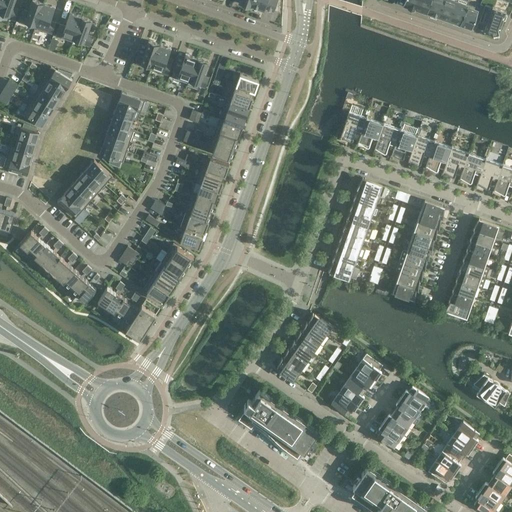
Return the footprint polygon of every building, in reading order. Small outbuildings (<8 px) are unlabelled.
[(15,0),(2,0),(0,7),(0,15),(14,21),(18,9),(13,7),(15,0)] [(18,22),(35,28),(44,3),(34,0),(32,0),(28,12),(22,10),(18,22)] [(253,0),(252,5),(263,9),(264,7),(273,11),(276,0),(253,0)] [(404,0),(403,4),(408,6),(408,7),(414,9),(414,8),(415,9),(417,0),(404,0)] [(417,0),(415,9),(426,12),(430,0),(417,0)] [(430,0),(426,12),(431,14),(430,17),(436,19),(437,16),(442,0),(430,0)] [(442,0),(437,16),(449,20),(455,0),(442,0)] [(468,0),(455,0),(449,20),(460,24),(467,4),(468,4),(469,0),(468,0)] [(44,3),(35,28),(52,34),(56,22),(50,20),(54,7),(44,3)] [(467,4),(460,24),(472,28),(479,8),(468,4),(467,4)] [(485,5),(479,21),(487,23),(486,24),(484,30),(493,33),(493,34),(494,34),(497,33),(499,33),(498,32),(500,27),(503,20),(505,20),(507,15),(505,13),(506,11),(492,6),(492,7),(485,5)] [(73,41),(73,39),(81,16),(70,13),(65,26),(59,24),(58,28),(55,35),(69,40),(73,41)] [(92,20),(81,16),(73,39),(84,43),(83,44),(89,47),(93,36),(87,34),(92,20)] [(134,63),(151,70),(160,45),(148,41),(144,54),(138,52),(134,63)] [(171,49),(160,45),(151,70),(168,75),(172,64),(166,62),(171,49)] [(188,83),(197,58),(186,54),(181,67),(175,65),(171,77),(188,83)] [(208,62),(197,58),(188,83),(187,85),(198,89),(199,86),(205,88),(209,77),(203,75),(208,62)] [(49,79),(66,89),(72,79),(55,69),(49,78),(49,79)] [(244,93),(253,96),(259,80),(240,74),(236,84),(246,88),(244,93)] [(39,85),(60,98),(66,89),(49,79),(49,78),(45,76),(39,85)] [(218,86),(221,79),(215,77),(212,84),(218,86)] [(246,88),(236,84),(231,100),(249,107),(253,96),(244,93),(246,88)] [(34,95),(54,107),(60,98),(39,85),(34,95)] [(122,92),(118,102),(136,109),(141,111),(145,100),(122,92)] [(28,104),(49,117),(54,107),(34,95),(28,104)] [(246,117),(249,107),(231,100),(226,98),(222,109),(227,111),(227,110),(246,117)] [(133,119),(136,109),(118,102),(114,113),(133,119)] [(28,104),(22,113),(26,116),(43,126),(49,117),(28,104)] [(349,109),(340,136),(341,137),(342,136),(347,139),(348,139),(350,138),(350,137),(359,140),(366,117),(367,115),(366,115),(366,117),(349,111),(350,110),(349,109)] [(242,127),(246,117),(227,110),(227,111),(223,120),(242,127)] [(133,119),(114,113),(111,123),(129,129),(133,119)] [(366,117),(359,140),(358,142),(358,143),(359,142),(364,145),(366,145),(367,144),(367,143),(376,146),(383,123),(384,121),(383,121),(383,123),(366,117)] [(215,129),(238,137),(242,127),(223,120),(219,118),(215,129)] [(107,133),(130,141),(134,131),(129,129),(111,123),(107,133)] [(401,127),(400,127),(400,129),(383,123),(376,146),(375,148),(376,148),(381,151),(383,151),(384,150),(384,149),(393,152),(400,129),(401,127)] [(36,143),(39,132),(16,125),(13,136),(36,143)] [(238,137),(215,129),(212,139),(235,147),(238,137)] [(393,152),(392,154),(393,154),(398,157),(400,157),(401,156),(401,154),(410,157),(417,135),(418,133),(417,133),(417,135),(400,129),(393,152)] [(201,135),(195,133),(187,130),(185,135),(199,140),(201,135)] [(107,133),(103,143),(126,151),(130,141),(107,133)] [(410,157),(409,160),(410,159),(415,163),(417,163),(418,162),(418,160),(427,163),(434,141),(435,139),(434,139),(434,140),(417,135),(410,157)] [(10,146),(33,153),(36,143),(13,136),(10,146)] [(235,147),(212,139),(208,150),(231,158),(235,147)] [(434,141),(427,163),(426,166),(427,165),(432,168),(434,169),(435,168),(435,166),(444,169),(451,147),(452,145),(451,146),(434,141)] [(126,151),(103,143),(100,154),(123,162),(126,151)] [(30,164),(33,153),(10,146),(7,157),(30,164)] [(451,147),(444,169),(443,172),(444,172),(444,171),(449,174),(451,175),(452,173),(452,172),(461,175),(469,152),(469,151),(469,150),(468,152),(451,147)] [(148,159),(147,159),(155,162),(157,156),(144,151),(142,157),(148,159)] [(461,175),(460,178),(461,178),(461,177),(466,180),(468,180),(469,179),(469,178),(478,181),(486,158),(486,156),(485,158),(469,152),(461,175)] [(185,160),(191,162),(193,156),(187,154),(185,160)] [(7,157),(3,167),(27,174),(30,164),(7,157)] [(191,162),(185,160),(177,157),(175,163),(189,168),(191,162)] [(214,177),(223,180),(229,164),(210,157),(207,167),(206,168),(216,171),(214,177)] [(478,181),(477,183),(478,184),(478,183),(483,186),(485,186),(486,185),(486,184),(495,187),(503,164),(503,162),(502,164),(486,158),(478,181)] [(94,160),(87,168),(105,185),(112,176),(94,160)] [(511,167),(503,164),(495,187),(494,189),(495,190),(495,189),(500,192),(502,192),(503,191),(503,190),(511,193),(511,192),(511,167)] [(206,168),(207,167),(202,166),(196,182),(201,184),(201,183),(219,190),(223,180),(214,177),(216,171),(206,168)] [(105,185),(87,168),(79,176),(98,193),(105,185)] [(79,176),(72,185),(91,201),(98,193),(79,176)] [(363,178),(362,178),(358,184),(360,185),(358,188),(384,197),(387,188),(388,187),(382,185),(363,178)] [(201,183),(201,184),(197,193),(197,194),(216,200),(219,190),(201,183)] [(83,209),(91,201),(72,185),(65,193),(83,209)] [(356,196),(355,199),(375,206),(378,196),(384,198),(384,197),(358,188),(355,195),(356,196)] [(197,194),(197,193),(193,192),(189,202),(212,211),(216,200),(197,194)] [(83,209),(65,193),(57,201),(76,217),(83,209)] [(375,206),(355,199),(351,205),(353,206),(351,209),(371,216),(375,206)] [(443,206),(425,200),(421,210),(440,217),(440,213),(442,214),(443,206)] [(186,212),(209,220),(212,211),(189,202),(186,212)] [(153,203),(150,207),(162,215),(164,211),(153,203)] [(349,216),(348,219),(368,226),(371,216),(351,209),(348,215),(349,216)] [(0,228),(10,231),(15,213),(6,210),(0,228)] [(440,217),(421,210),(417,220),(436,227),(437,224),(439,224),(440,217)] [(209,220),(186,212),(180,228),(184,230),(194,233),(196,227),(205,230),(209,220)] [(157,227),(160,222),(148,214),(145,219),(157,227)] [(476,226),(475,229),(495,236),(499,225),(479,219),(478,218),(475,225),(476,226)] [(368,226),(348,219),(344,225),(346,226),(344,229),(364,236),(368,226)] [(436,227),(417,220),(414,231),(433,237),(433,234),(435,234),(436,227)] [(184,230),(180,240),(199,247),(205,230),(196,227),(194,233),(184,230)] [(342,237),(341,240),(361,247),(364,236),(344,229),(341,236),(342,237)] [(471,239),(491,246),(495,236),(475,229),(471,235),(473,236),(471,239)] [(38,238),(31,231),(18,245),(26,252),(38,238)] [(433,237),(414,231),(410,241),(429,248),(430,244),(432,244),(433,237)] [(46,244),(38,238),(26,252),(33,258),(46,244)] [(469,246),(468,249),(488,256),(491,246),(471,239),(468,245),(469,246)] [(361,247),(341,240),(337,246),(339,247),(337,250),(357,257),(361,247)] [(429,248),(410,241),(407,251),(426,258),(426,254),(428,255),(429,248)] [(173,243),(167,252),(187,266),(193,256),(173,243)] [(53,250),(46,244),(33,258),(41,265),(42,263),(53,250)] [(128,246),(125,250),(136,258),(140,253),(128,246)] [(466,256),(464,259),(484,266),(488,256),(468,249),(464,255),(466,256)] [(49,269),(60,257),(53,250),(42,263),(49,269)] [(133,263),(136,258),(125,250),(122,255),(133,263)] [(336,257),(334,260),(354,267),(357,257),(337,250),(334,256),(336,257)] [(403,261),(423,268),(423,265),(425,265),(426,258),(407,251),(403,261)] [(187,266),(167,252),(161,262),(181,275),(187,266)] [(67,263),(60,257),(49,269),(47,271),(55,278),(67,263)] [(484,266),(464,259),(461,266),(462,267),(461,270),(485,278),(488,268),(484,266)] [(353,268),(354,267),(334,260),(330,266),(332,267),(330,271),(350,278),(355,279),(358,270),(353,268)] [(400,271),(419,278),(420,275),(422,275),(423,268),(403,261),(400,271)] [(161,262),(155,270),(175,284),(181,275),(161,262)] [(74,270),(67,263),(55,278),(62,284),(64,282),(63,282),(74,270)] [(63,282),(64,282),(70,288),(82,276),(74,270),(63,282)] [(155,270),(149,279),(170,292),(175,284),(155,270)] [(459,277),(457,280),(477,287),(481,288),(485,278),(461,270),(457,276),(459,277)] [(396,282),(416,289),(416,285),(418,285),(419,278),(400,271),(396,282)] [(89,282),(82,276),(70,288),(69,290),(76,297),(78,295),(89,282)] [(170,292),(149,279),(143,289),(163,302),(170,292)] [(454,290),(474,297),(477,287),(457,280),(454,286),(455,287),(454,290)] [(96,289),(89,282),(78,295),(85,302),(96,289)] [(396,282),(392,292),(412,299),(413,295),(415,296),(416,289),(396,282)] [(97,303),(105,308),(115,292),(107,287),(97,303)] [(452,297),(450,300),(470,307),(474,297),(454,290),(450,296),(452,297)] [(115,292),(105,308),(113,314),(115,312),(114,312),(123,298),(115,292)] [(115,312),(122,317),(131,303),(123,298),(114,312),(115,312)] [(146,298),(139,308),(130,322),(126,327),(140,337),(160,307),(146,298)] [(447,311),(466,318),(470,307),(450,300),(447,307),(448,308),(447,311)] [(122,317),(130,322),(139,308),(131,303),(122,317)] [(332,326),(314,314),(313,317),(311,317),(308,323),(325,335),(332,326)] [(325,335),(308,323),(306,326),(305,325),(302,332),(319,344),(325,335)] [(319,344),(302,332),(300,335),(299,334),(296,341),(313,353),(319,344)] [(313,353),(296,341),(294,344),(292,343),(289,349),(307,362),(313,353)] [(337,347),(332,353),(336,356),(341,349),(337,347)] [(307,362),(289,349),(288,353),(286,352),(283,358),(300,370),(307,362)] [(332,362),(336,356),(332,353),(328,360),(332,362)] [(357,366),(376,379),(381,371),(379,370),(383,364),(366,353),(357,366)] [(300,370),(283,358),(282,361),(280,361),(277,368),(294,380),(300,370)] [(325,364),(320,371),(324,374),(328,367),(325,364)] [(357,366),(349,378),(365,389),(368,385),(371,386),(376,379),(357,366)] [(320,380),(324,374),(320,371),(316,377),(320,380)] [(479,388),(476,393),(485,400),(497,382),(495,381),(493,381),(484,374),(473,384),(474,384),(479,388)] [(349,378),(340,390),(359,403),(364,396),(362,394),(365,389),(349,378)] [(485,400),(494,406),(498,401),(503,405),(504,406),(510,392),(509,392),(500,386),(499,384),(497,382),(485,400)] [(307,389),(311,392),(316,385),(312,383),(307,389)] [(401,396),(420,409),(428,397),(412,385),(408,390),(406,389),(401,396)] [(304,453),(306,449),(319,432),(259,390),(251,402),(248,399),(243,406),(249,410),(243,419),(250,424),(252,421),(266,432),(282,446),(297,457),(301,451),(304,453)] [(331,403),(348,414),(351,409),(354,411),(359,403),(340,390),(331,403)] [(398,405),(395,410),(411,422),(420,409),(401,396),(395,404),(398,405)] [(383,421),(402,434),(411,422),(395,410),(391,415),(389,413),(383,421)] [(381,430),(377,435),(393,447),(402,434),(383,421),(378,428),(381,430)] [(463,421),(454,433),(473,447),(478,439),(475,437),(479,432),(463,421)] [(445,446),(462,457),(465,452),(467,454),(473,447),(454,433),(445,446)] [(462,457),(445,446),(437,458),(456,471),(461,464),(458,462),(462,457)] [(497,464),(511,474),(511,455),(509,453),(505,458),(503,456),(497,464)] [(450,479),(456,471),(437,458),(428,471),(444,482),(448,477),(450,479)] [(497,470),(491,478),(507,489),(511,482),(511,474),(497,464),(494,468),(497,470)] [(351,495),(375,511),(423,511),(427,507),(367,466),(352,487),(355,489),(351,495)] [(507,489),(491,478),(488,483),(485,481),(480,488),(499,502),(507,489)] [(491,511),(499,502),(480,488),(475,496),(477,498),(474,503),(486,511),(491,511)]
